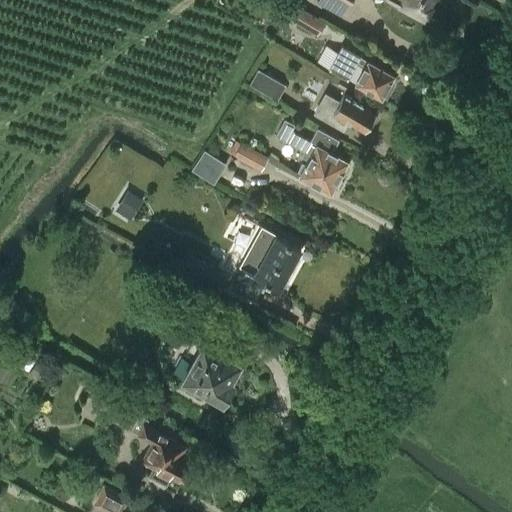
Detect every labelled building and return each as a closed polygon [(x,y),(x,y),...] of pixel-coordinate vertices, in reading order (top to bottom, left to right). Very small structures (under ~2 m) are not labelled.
[(317,0),(316,3),(341,15),(348,0),(317,0)] [(389,0),(398,4),(423,19),(432,0),(389,0)] [(295,6),(288,18),(316,35),(323,23),(295,6)] [(383,94),(387,96),(393,84),(390,82),(394,74),(367,59),(360,55),(341,44),(328,68),(347,78),(356,62),(363,65),(354,81),(381,96),(383,94)] [(257,68),(249,83),(277,99),(286,84),(257,68)] [(325,92),(313,113),(343,130),(348,120),(364,129),(366,126),(370,128),(377,115),(373,113),(375,109),(343,91),(338,100),(325,92)] [(292,128),(286,141),(305,151),(303,156),(306,158),(308,159),(305,165),(302,163),(299,170),(301,171),(297,178),(300,180),(302,182),(304,183),(307,183),(309,184),(311,180),(330,190),(332,188),(337,188),(342,179),(339,174),(340,172),(344,174),(350,163),(346,162),(348,159),(332,150),(338,138),(317,127),(310,138),(292,128)] [(240,140),(233,154),(260,170),(268,156),(240,140)] [(204,149),(191,168),(214,183),(226,164),(204,149)] [(127,189),(114,209),(131,219),(143,199),(127,189)] [(261,224),(233,276),(263,294),(264,292),(263,292),(269,282),(279,288),(301,247),(274,231),(275,231),(261,224)] [(263,294),(233,276),(228,288),(257,305),(263,294)] [(201,338),(180,375),(223,399),(225,395),(230,395),(234,387),(232,383),(234,378),(231,377),(241,360),(201,338)] [(105,383),(94,405),(106,411),(104,416),(136,433),(136,434),(150,441),(140,460),(153,467),(148,474),(166,483),(171,474),(180,479),(191,459),(179,452),(183,446),(146,424),(149,419),(140,414),(143,409),(118,396),(121,392),(105,383)] [(107,511),(121,511),(130,496),(103,482),(92,503),(107,511)]
